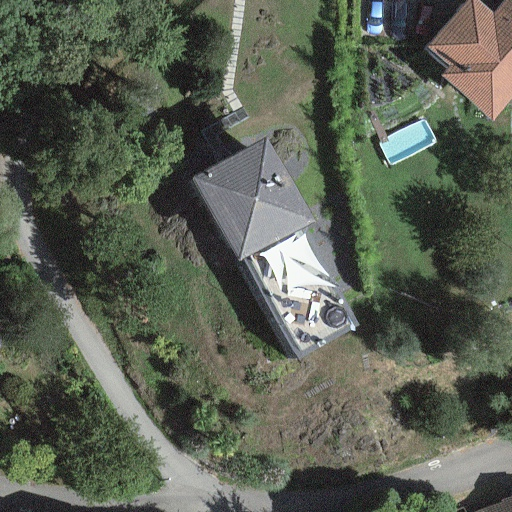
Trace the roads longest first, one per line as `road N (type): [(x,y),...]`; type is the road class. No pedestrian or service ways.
road 1 (residential): [(511,450),(390,493),(303,511)]
road 2 (residential): [(180,511),(0,498)]
